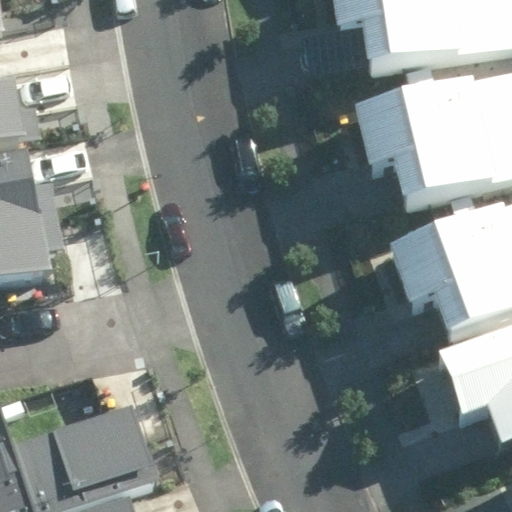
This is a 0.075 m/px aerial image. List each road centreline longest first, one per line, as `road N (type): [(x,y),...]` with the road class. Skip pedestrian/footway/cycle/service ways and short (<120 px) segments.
road 1 (residential): [(243,292),(175,0)]
road 2 (residential): [(0,342),(243,292)]
road 3 (residential): [(322,511),(243,292)]
